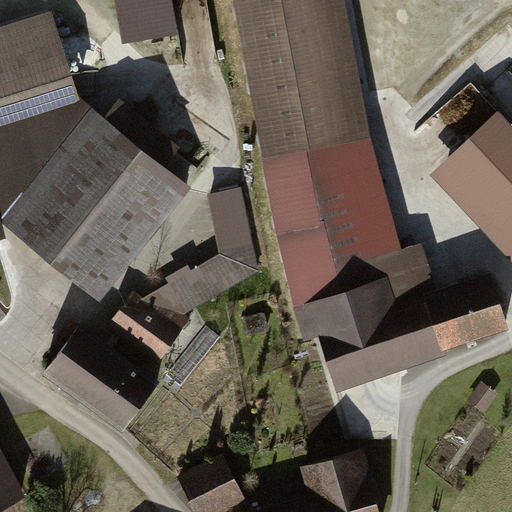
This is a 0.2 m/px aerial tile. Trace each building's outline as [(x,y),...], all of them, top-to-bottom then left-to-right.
[(211,0),(170,0),(186,77),(225,70),(211,0)] [(396,267),(344,0),(229,0),(220,2),(277,291),(396,267)] [(42,11),(0,26),(0,142),(80,114),(42,11)] [(448,106),(462,122),(475,111),(487,125),(501,113),(476,83),(448,106)] [(0,213),(0,228),(96,303),(180,184),(196,196),(233,143),(180,106),(165,128),(118,94),(96,125),(80,114),(0,213)] [(0,142),(0,213),(80,114),(0,142)] [(511,187),(470,144),(427,186),(511,272),(511,187)] [(251,183),(204,192),(215,253),(177,279),(206,323),(270,281),(251,183)] [(301,335),(321,391),(500,327),(481,272),(428,290),(418,265),(292,309),(301,335)] [(182,339),(128,300),(101,336),(154,376),(182,339)] [(37,375),(114,431),(154,376),(101,336),(78,319),(37,375)] [(387,511),(370,462),(364,446),(300,468),(306,485),(229,511),(387,511)] [(0,500),(20,491),(0,452),(0,500)] [(201,511),(239,495),(221,458),(179,478),(195,511),(201,511)]
